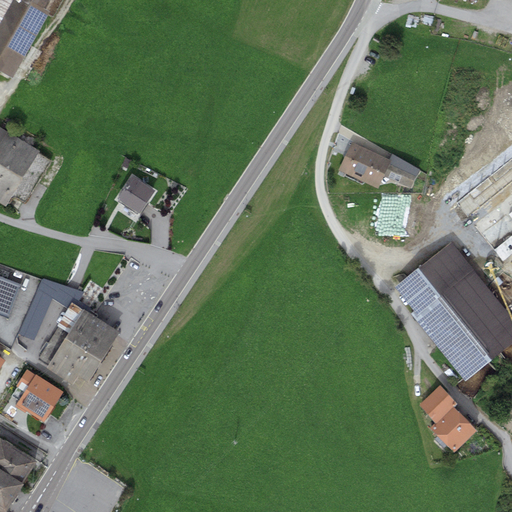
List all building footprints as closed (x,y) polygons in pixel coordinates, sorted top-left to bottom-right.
[(44,0),(0,0),(0,74),(8,78),(44,15),(38,11),(44,0)] [(34,88),(24,83),(14,104),(24,109),(34,88)] [(37,152),(6,133),(0,142),(0,199),(6,203),(12,193),(36,154),(37,152)] [(382,174),(389,160),(350,142),(337,170),(376,188),(382,174)] [(36,154),(12,193),(25,201),(49,162),(36,154)] [(389,160),(382,174),(411,187),(418,173),(389,160)] [(156,191),(134,177),(118,202),(140,216),(156,191)] [(511,340),(511,319),(451,242),(392,288),(463,379),(511,340)] [(0,312),(8,316),(20,284),(0,277),(0,312)] [(70,334),(84,311),(72,304),(58,326),(70,334)] [(70,334),(48,369),(72,384),(78,375),(88,381),(118,333),(84,311),(70,334)] [(59,393),(24,371),(14,386),(22,392),(14,405),(40,422),(59,393)] [(435,386),(416,404),(435,424),(451,409),(454,405),(435,386)] [(473,432),(451,409),(435,424),(430,429),(452,452),(473,432)] [(0,511),(31,463),(0,443),(0,511)]
